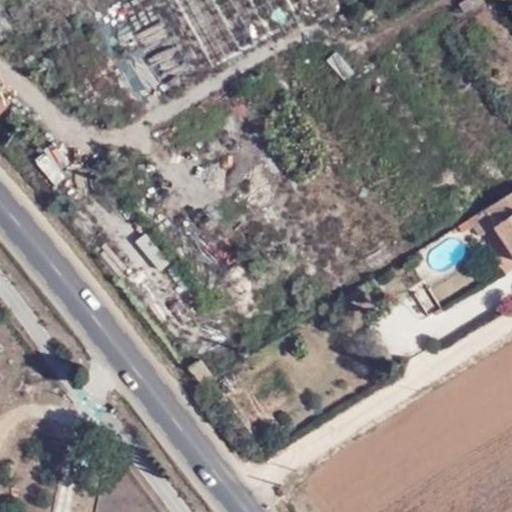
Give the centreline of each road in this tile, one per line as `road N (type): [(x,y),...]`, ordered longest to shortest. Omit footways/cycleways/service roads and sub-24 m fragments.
road 1 (track): [(440,0),(382,40),(301,36),(85,156)]
road 2 (primary): [(0,206),(250,511)]
